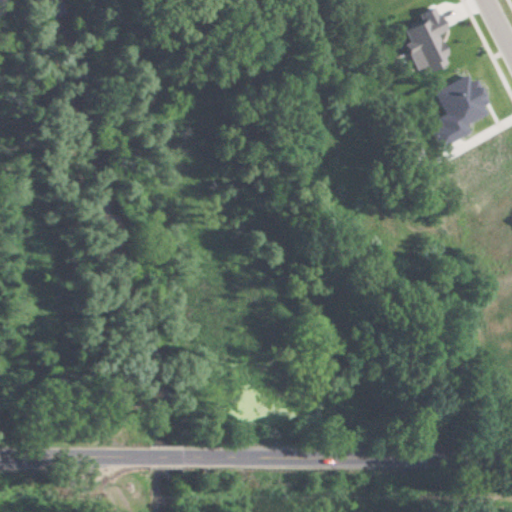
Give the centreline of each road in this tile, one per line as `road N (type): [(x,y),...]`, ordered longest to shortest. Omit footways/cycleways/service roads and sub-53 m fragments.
road 1 (tertiary): [(511,458),(185,459)]
road 2 (tertiary): [(132,459),(0,459)]
